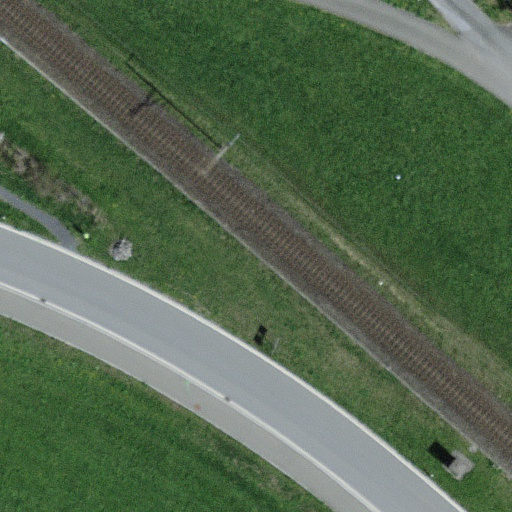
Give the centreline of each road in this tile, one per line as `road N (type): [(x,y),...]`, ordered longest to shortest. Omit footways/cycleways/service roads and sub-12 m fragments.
road 1 (tertiary): [(0,256),(149,320),(419,511)]
road 2 (unclassified): [(511,89),(404,25),(339,0)]
